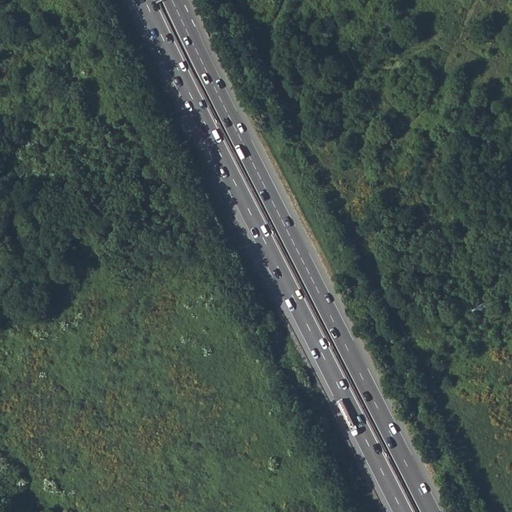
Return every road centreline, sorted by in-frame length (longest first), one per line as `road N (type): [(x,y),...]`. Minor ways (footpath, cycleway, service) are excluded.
road 1 (trunk): [(430,511),(172,0)]
road 2 (trunk): [(144,0),(402,511)]
